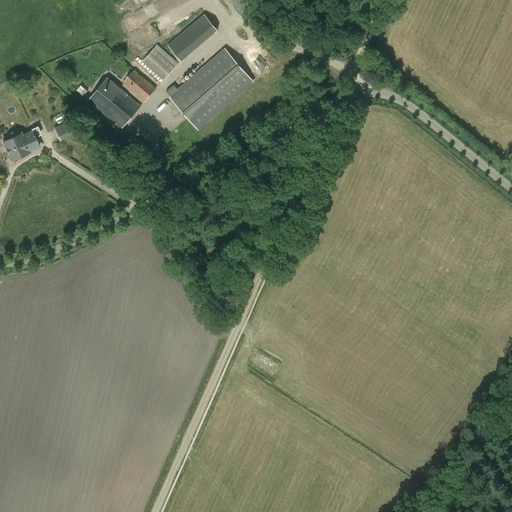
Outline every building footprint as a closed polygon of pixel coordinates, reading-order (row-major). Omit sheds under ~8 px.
[(168,46),(181,61),(218,30),(205,15),(168,46)] [(157,45),(143,62),(164,80),(179,63),(157,45)] [(170,97),(188,118),(198,130),(254,82),(225,48),(178,90),(174,85),(167,91),(171,96),(170,97)] [(124,83),(145,101),(157,88),(135,70),(124,83)] [(108,78),(89,100),(122,128),(140,107),(121,90),(122,89),(108,78)] [(54,129),(60,141),(78,133),(73,121),(54,129)] [(32,131),(22,136),(21,133),(3,141),(11,161),(30,153),(29,151),(39,146),(32,131)] [(277,332),(272,341),(291,351),(296,341),(277,332)]
